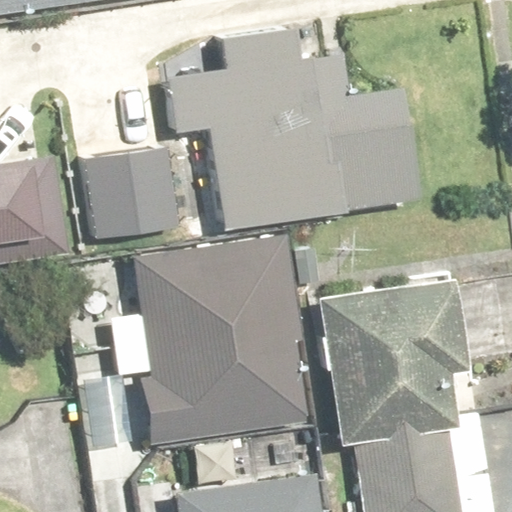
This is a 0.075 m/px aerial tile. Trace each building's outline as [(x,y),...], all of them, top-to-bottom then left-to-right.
[(0,0),(0,48),(112,35),(107,0),(0,0)] [(146,0),(149,27),(298,11),(296,0),(146,0)] [(208,266),(208,265),(284,254),(255,50),(152,64),(158,108),(96,116),(103,174),(139,169),(156,274),(208,266)] [(72,170),(0,178),(0,287),(85,277),(72,170)] [(135,182),(82,186),(89,283),(143,279),(135,182)] [(218,280),(67,298),(87,474),(238,456),(218,280)] [(370,497),(369,481),(382,481),(381,379),(260,380),(261,483),(300,482),(301,501),(286,501),(287,511),(377,511),(377,497),(370,497)]
